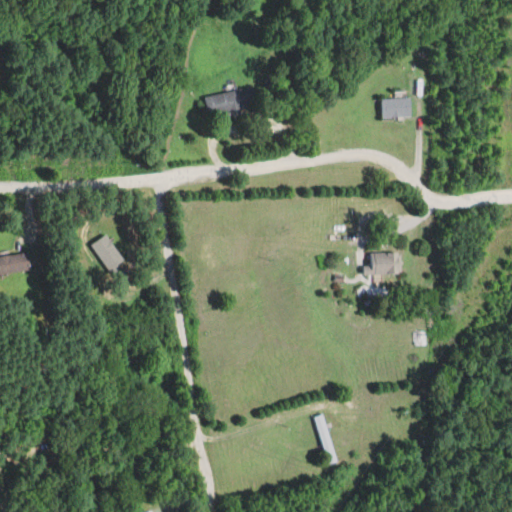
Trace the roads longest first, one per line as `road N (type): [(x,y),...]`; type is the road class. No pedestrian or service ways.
road 1 (residential): [(0,183),(368,157),(394,166),(432,206),(511,198)]
road 2 (residential): [(156,177),(206,511)]
